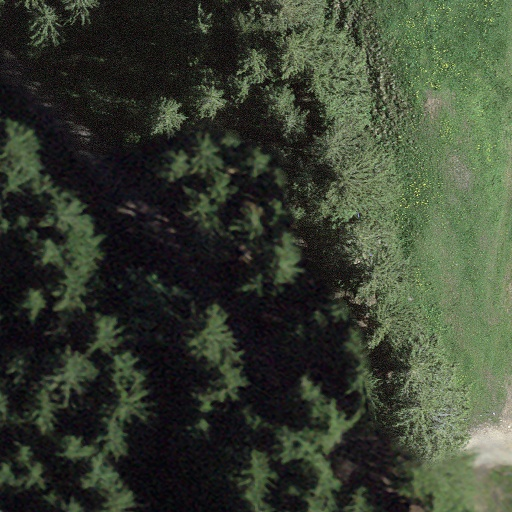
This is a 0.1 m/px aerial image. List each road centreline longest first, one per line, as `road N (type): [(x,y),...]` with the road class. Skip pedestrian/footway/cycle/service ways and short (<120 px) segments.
road 1 (track): [(0,58),(69,139),(209,262),(285,384),(367,461)]
road 2 (track): [(367,461),(463,463),(507,440)]
